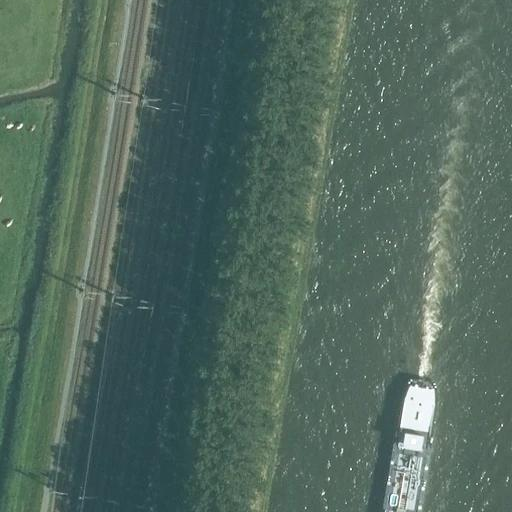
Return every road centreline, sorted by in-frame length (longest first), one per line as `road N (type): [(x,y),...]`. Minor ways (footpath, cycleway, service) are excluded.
road 1 (unclassified): [(230,511),(318,0)]
road 2 (track): [(21,511),(105,0)]
